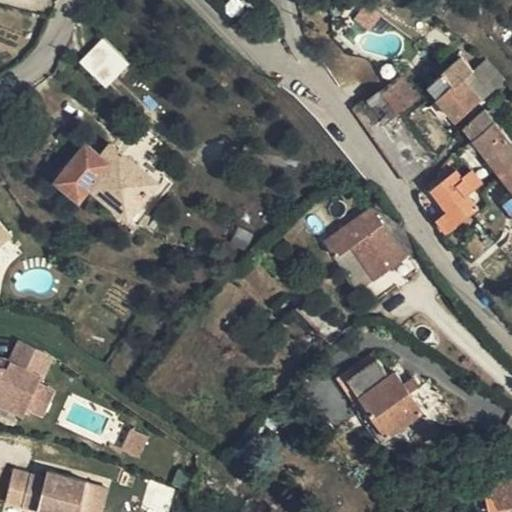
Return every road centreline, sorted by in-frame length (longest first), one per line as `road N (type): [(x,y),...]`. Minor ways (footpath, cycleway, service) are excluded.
road 1 (residential): [(511,341),(299,69)]
road 2 (unknown): [(511,419),(405,352),(367,347)]
road 3 (residential): [(74,0),(58,42),(23,88),(0,94)]
road 4 (residential): [(299,69),(256,54),(200,0)]
